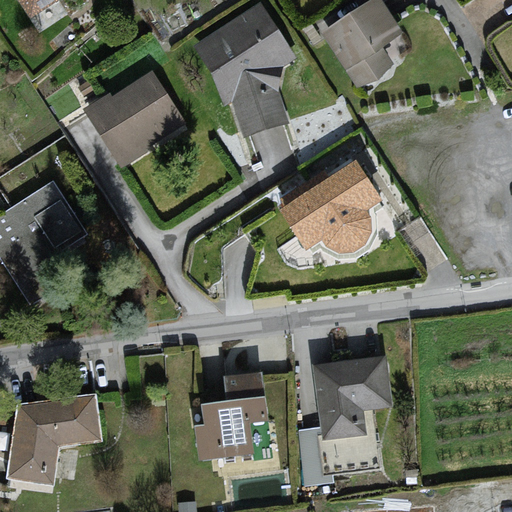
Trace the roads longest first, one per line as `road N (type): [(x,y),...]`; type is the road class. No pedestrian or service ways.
road 1 (residential): [(511,290),(0,356)]
road 2 (track): [(511,244),(497,109)]
